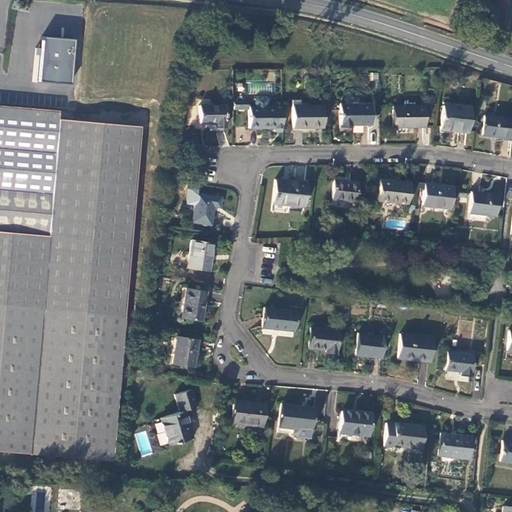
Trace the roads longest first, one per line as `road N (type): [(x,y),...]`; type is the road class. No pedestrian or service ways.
road 1 (residential): [(511,407),(271,376),(229,322),(255,156),(428,155),(511,168)]
road 2 (secondary): [(281,0),(511,67)]
